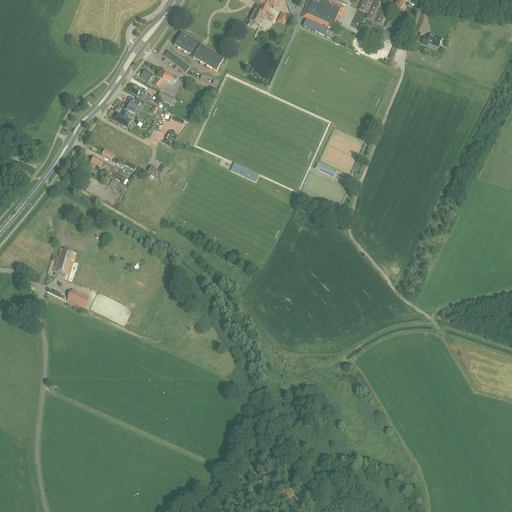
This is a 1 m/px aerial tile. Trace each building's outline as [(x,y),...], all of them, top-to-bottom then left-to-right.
[(278,6),(281,1),(282,1),(281,1),(280,0),(252,0),(262,6),(261,7),(262,7),(259,12),(265,16),(264,17),(272,21),(274,17),(266,13),(267,10),(268,11),(269,9),(268,8),(269,6),(269,7),(270,6),(273,7),(273,8),(274,7),(278,6),(279,7),(279,6),(278,6)] [(341,18),(345,8),(326,0),(308,0),(301,17),(305,19),(306,18),(313,21),(312,23),(307,21),(303,28),(326,38),(329,31),(324,28),(324,26),(332,29),(334,24),(336,24),(339,17),(341,18)] [(385,28),(381,26),(388,11),(380,7),(382,2),(377,0),(362,0),(358,10),(368,14),(366,19),(369,20),(366,25),(361,26),(358,31),(362,35),(367,35),(369,31),(381,37),(381,38),(395,44),(398,37),(384,31),(385,28)] [(401,9),(405,4),(400,0),(399,0),(395,6),(400,10),(399,10),(402,13),(403,11),(401,9)] [(265,16),(259,12),(255,11),(252,17),(251,17),(249,21),(250,22),(248,25),(252,27),(254,24),(259,27),(264,17),(265,16)] [(290,18),(282,14),(278,22),(285,26),(284,25),(288,17),(290,18)] [(406,28),(395,23),(389,20),(386,27),(403,35),(406,28)] [(205,47),(181,33),(180,35),(179,34),(177,39),(178,39),(174,46),(193,57),(192,59),(216,73),(220,66),(221,67),(224,63),(222,62),(223,61),(204,49),(205,47)] [(442,39),(437,37),(430,34),(428,40),(424,38),(422,44),(427,46),(428,43),(439,47),(442,39)] [(185,73),(189,67),(168,51),(164,56),(185,73)] [(141,77),(148,83),(154,76),(146,70),(141,77)] [(158,79),(154,84),(158,88),(163,83),(158,79)] [(130,89),(129,91),(130,92),(129,92),(136,97),(141,100),(144,96),(146,93),(141,90),(133,86),(131,89),(130,89)] [(160,92),(158,98),(167,102),(171,104),(174,99),(169,96),(160,92)] [(144,96),(141,100),(145,102),(148,104),(151,99),(147,97),(144,96)] [(129,97),(126,103),(129,105),(126,109),(131,112),(134,114),(136,110),(140,103),(134,99),(129,97)] [(163,111),(159,109),(154,107),(151,113),(155,116),(160,118),(163,111)] [(121,116),(118,114),(114,121),(123,125),(123,127),(125,128),(126,127),(127,128),(131,121),(127,119),(129,114),(123,111),(121,116)] [(164,143),(171,147),(177,136),(170,132),(164,143)] [(110,160),(113,155),(106,150),(103,155),(110,160)] [(100,168),(103,162),(94,157),(91,163),(100,168)] [(115,168),(111,166),(103,162),(100,168),(108,172),(112,174),(115,168)] [(134,171),(136,168),(127,163),(125,166),(134,171)] [(151,167),(148,173),(160,180),(168,167),(163,165),(159,171),(151,167)] [(233,165),(231,171),(256,182),(258,176),(233,165)] [(318,165),(316,169),(334,178),(336,173),(318,165)] [(121,172),(119,175),(115,172),(113,177),(121,181),(125,174),(121,172)] [(114,190),(117,186),(118,185),(112,181),(109,186),(114,190)] [(60,250),(54,272),(68,276),(72,261),(74,262),(76,254),(60,250)] [(72,289),(67,301),(83,309),(89,297),(72,289)]
